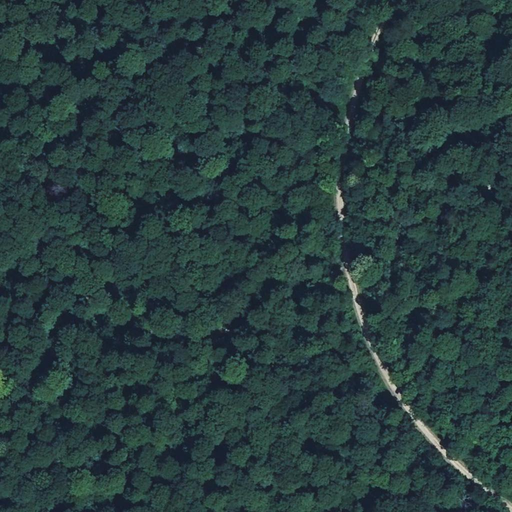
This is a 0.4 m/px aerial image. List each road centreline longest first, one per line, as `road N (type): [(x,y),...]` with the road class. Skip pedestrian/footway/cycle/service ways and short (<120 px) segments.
road 1 (track): [(511,176),(0,450)]
road 2 (track): [(511,511),(495,504),(387,393),(347,268),(345,136),(389,0)]
